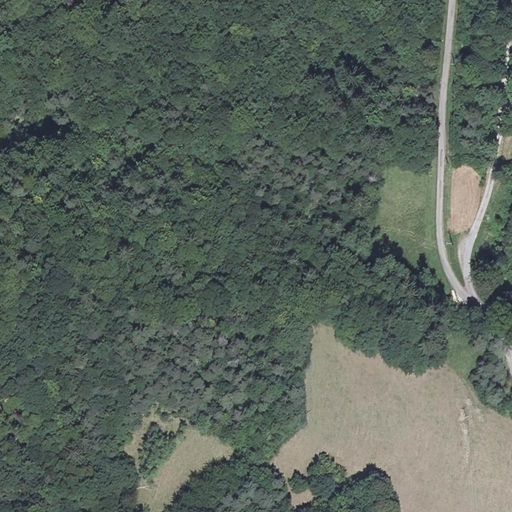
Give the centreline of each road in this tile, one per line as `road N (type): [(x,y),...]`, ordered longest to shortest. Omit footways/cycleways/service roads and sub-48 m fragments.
road 1 (residential): [(453,0),(438,236),(449,277),(488,317),(511,364)]
road 2 (track): [(511,95),(468,263),(488,317)]
